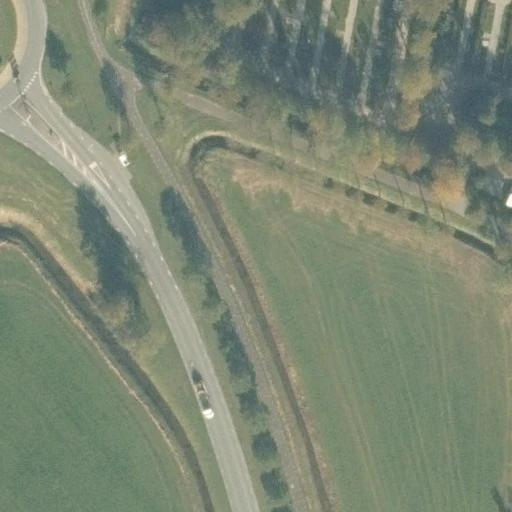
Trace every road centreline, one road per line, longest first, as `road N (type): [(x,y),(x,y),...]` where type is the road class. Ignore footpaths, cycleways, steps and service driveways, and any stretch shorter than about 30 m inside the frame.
road 1 (primary): [(246,511),(178,320),(122,216)]
road 2 (primary): [(122,216),(104,179),(22,76)]
road 3 (primary): [(0,117),(122,216)]
